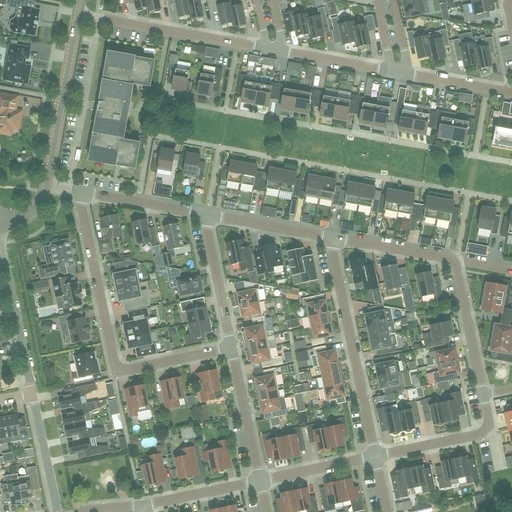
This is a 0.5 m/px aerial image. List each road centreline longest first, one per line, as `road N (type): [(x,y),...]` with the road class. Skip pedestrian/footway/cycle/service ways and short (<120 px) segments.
road 1 (residential): [(230,347),(125,370),(113,361),(78,192)]
road 2 (residential): [(482,395),(456,261),(329,238)]
road 3 (residential): [(375,456),(329,238)]
road 4 (residential): [(77,12),(265,47)]
road 5 (tertiary): [(46,186),(77,12)]
road 6 (residential): [(31,395),(0,239)]
road 7 (residential): [(375,456),(483,432),(482,395)]
road 8 (residential): [(260,480),(230,347)]
road 9 (residential): [(230,347),(206,215)]
road 10 (residential): [(206,215),(78,192)]
road 11 (residential): [(329,238),(206,215)]
road 12 (residential): [(142,505),(260,480)]
